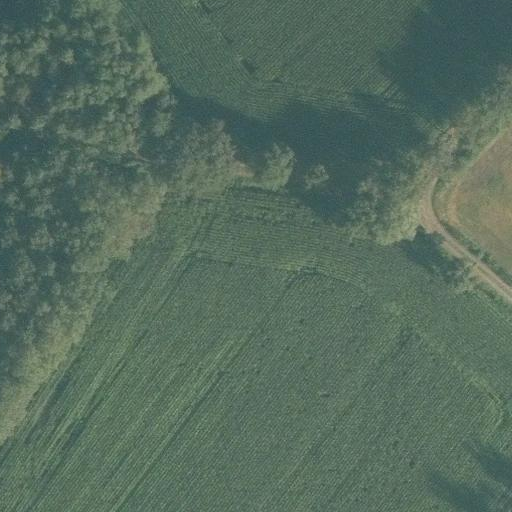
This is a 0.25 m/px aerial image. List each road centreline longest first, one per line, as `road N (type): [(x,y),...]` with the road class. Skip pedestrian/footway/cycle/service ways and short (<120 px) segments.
road 1 (track): [(0,86),(81,136),(211,168),(419,188)]
road 2 (track): [(511,292),(428,220),(419,188)]
road 3 (track): [(419,188),(511,99)]
